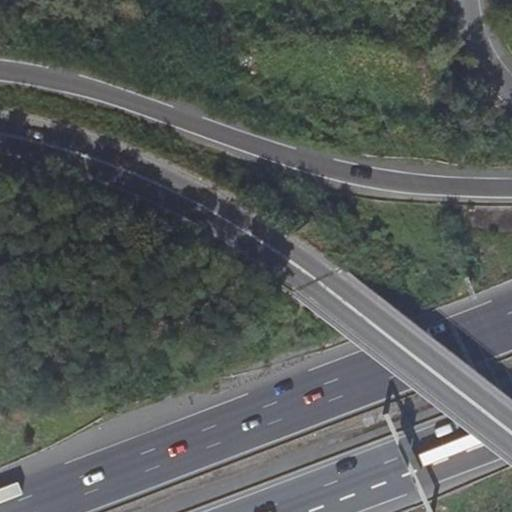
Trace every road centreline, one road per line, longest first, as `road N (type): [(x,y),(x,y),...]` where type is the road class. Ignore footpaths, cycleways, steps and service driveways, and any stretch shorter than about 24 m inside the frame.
road 1 (secondary): [(0,146),(194,214),(304,280),(511,441)]
road 2 (secondary): [(511,411),(327,269),(191,185),(63,137),(0,123)]
road 3 (trunk): [(511,320),(0,511)]
road 4 (trunk): [(511,187),(382,180),(150,104),(0,71)]
road 5 (trunk): [(282,511),(453,446)]
